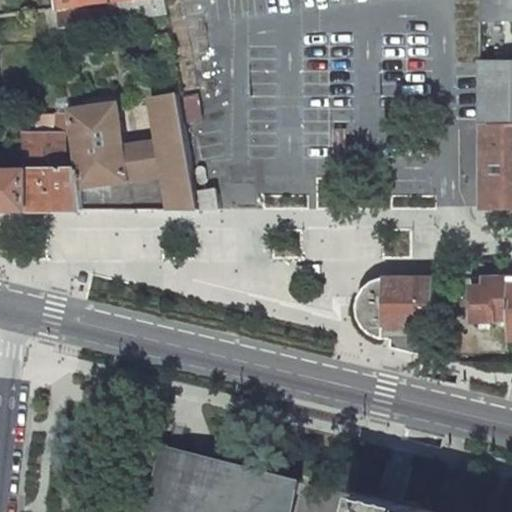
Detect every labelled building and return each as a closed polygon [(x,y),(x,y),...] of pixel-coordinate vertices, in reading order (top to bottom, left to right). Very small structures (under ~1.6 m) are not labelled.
[(55,0),(57,10),(60,28),(169,13),(166,0),(55,0)] [(511,0),(482,0),(482,20),(511,20),(511,0)] [(57,10),(49,11),(50,23),(51,23),(53,43),(62,42),(60,28),(57,10)] [(75,41),(65,42),(70,74),(80,73),(75,41)] [(511,62),(482,62),(481,208),(511,207),(511,62)] [(200,95),(187,97),(191,122),(203,120),(200,95)] [(198,192),(182,97),(155,101),(162,142),(162,144),(163,149),(147,151),(127,155),(125,140),(120,141),(118,129),(124,129),(120,102),(72,109),(73,113),(80,168),(81,168),(86,209),(135,209),(131,183),(136,182),(140,209),(201,209),(198,192)] [(0,210),(85,209),(80,168),(73,113),(58,113),(59,132),(39,132),(39,123),(29,123),(29,132),(27,132),(28,164),(22,164),(23,169),(0,169),(0,210)] [(147,144),(146,148),(147,151),(163,149),(162,144),(162,142),(147,144)] [(198,192),(201,209),(220,209),(217,189),(198,192)] [(397,337),(396,328),(437,328),(435,276),(386,278),(384,338),(395,337),(397,337)] [(497,319),(511,318),(511,277),(497,277),(497,286),(488,286),(476,286),(476,321),(497,320),(497,319)] [(497,286),(497,277),(488,277),(488,286),(497,286)] [(384,338),(386,278),(375,281),(367,288),(361,298),(360,302),(359,308),(361,319),(367,327),(374,334),(384,338)] [(396,328),(397,337),(437,337),(437,328),(396,328)] [(395,347),(437,356),(437,337),(397,337),(395,337),(395,347)] [(197,453),(169,447),(153,511),(296,511),(303,481),(196,456),(197,453)] [(435,511),(435,510),(358,492),(352,511),(435,511)]
